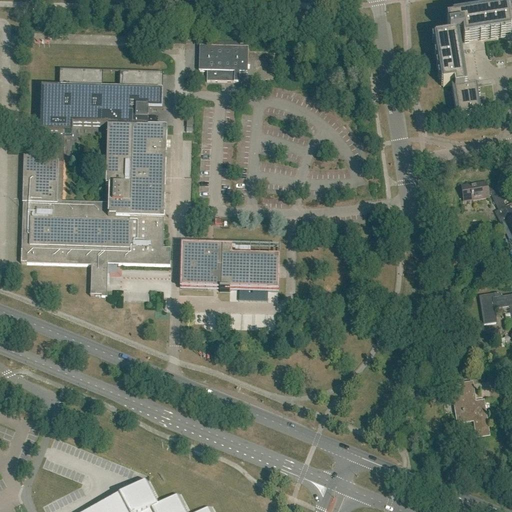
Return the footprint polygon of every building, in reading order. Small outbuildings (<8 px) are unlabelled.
[(511,7),(510,8),(511,14),(447,24),(449,39),(435,41),(443,88),(454,86),(459,117),(480,114),(475,89),(475,87),(464,89),(456,38),(472,35),(473,41),(511,35),(510,28),(511,28),(511,7)] [(199,73),(207,73),(207,83),(239,84),(240,73),(247,74),(248,49),(200,48),(199,73)] [(166,152),(167,129),(148,129),(148,111),(162,111),(163,74),(119,73),(119,91),(102,91),(103,73),(60,71),(59,89),(41,89),(40,135),(55,136),(55,159),(24,158),(21,265),(27,265),(27,266),(92,268),(91,298),(106,298),(107,292),(107,278),(107,265),(118,266),(118,267),(170,268),(170,262),(169,262),(170,251),(162,251),(164,221),(165,215),(164,215),(166,152)] [(498,212),(506,208),(503,203),(506,202),(500,188),(487,190),(486,185),(462,189),(464,202),(491,198),(498,212)] [(506,208),(498,212),(495,214),(505,234),(509,231),(511,237),(511,219),(511,220),(506,208)] [(183,230),(192,230),(192,222),(183,222),(183,230)] [(222,248),(182,246),(180,289),(207,290),(207,289),(207,285),(220,286),(220,290),(219,290),(219,293),(220,293),(229,293),(229,291),(268,292),(268,293),(278,293),(279,258),(250,257),(251,248),(232,248),(222,248)] [(511,297),(500,299),(500,298),(500,297),(499,297),(499,296),(498,295),(497,295),(496,295),(480,297),(485,325),(497,323),(495,311),(511,308),(511,311),(511,297)] [(475,405),(472,385),(452,388),(458,425),(475,422),(477,439),(489,437),(483,403),(475,405)] [(213,511),(211,507),(201,511),(188,511),(180,495),(161,505),(148,482),(90,511),(213,511)]
